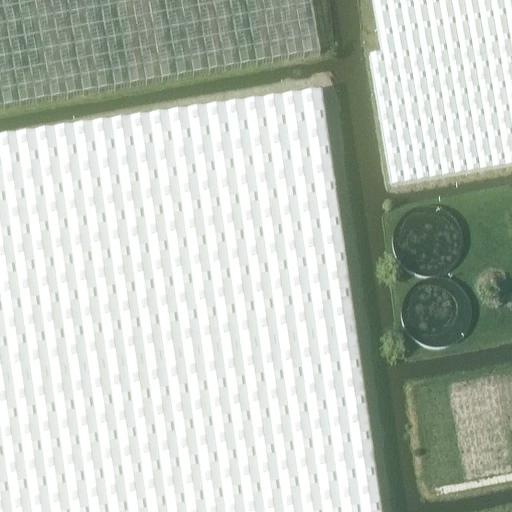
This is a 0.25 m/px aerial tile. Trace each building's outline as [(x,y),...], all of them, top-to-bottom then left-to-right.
[(0,0),(0,110),(320,56),(310,0),(0,0)] [(511,0),(372,0),(381,54),(369,56),(390,187),(511,166),(511,0)] [(321,95),(0,139),(0,511),(378,511),(350,313),(321,95)] [(458,250),(459,244),(458,237),(456,231),(453,225),(449,220),(444,216),(438,214),(432,212),(425,212),(419,213),(412,215),(407,218),(402,223),(398,228),(396,234),(395,240),(395,247),(396,253),(398,259),(402,265),(407,269),(412,273),(418,275),(425,276),(431,276),(438,274),(444,271),(449,267),(453,262),(456,256),(458,250)] [(468,321),(469,315),(468,308),(467,302),(464,297),(459,292),(455,288),(449,285),(443,283),(436,282),(430,283),(424,285),(418,288),(413,292),(409,297),(406,302),(405,308),(404,315),(404,321),(406,327),(409,333),(413,338),(418,342),(424,345),(430,346),(436,347),(443,346),(449,345),(454,342),(459,338),(463,333),(466,327),(468,321)] [(369,416),(381,414),(378,392),(366,393),(369,416)]
